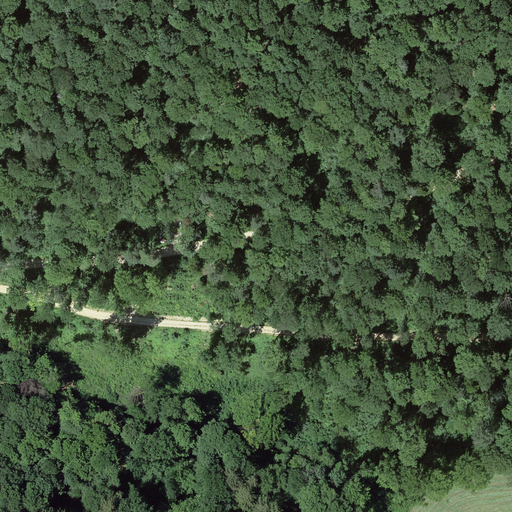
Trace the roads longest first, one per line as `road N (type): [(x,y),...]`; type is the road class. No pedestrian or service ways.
road 1 (track): [(511,148),(396,198),(299,223),(153,254),(0,266)]
road 2 (track): [(0,287),(117,320),(329,336),(511,335)]
